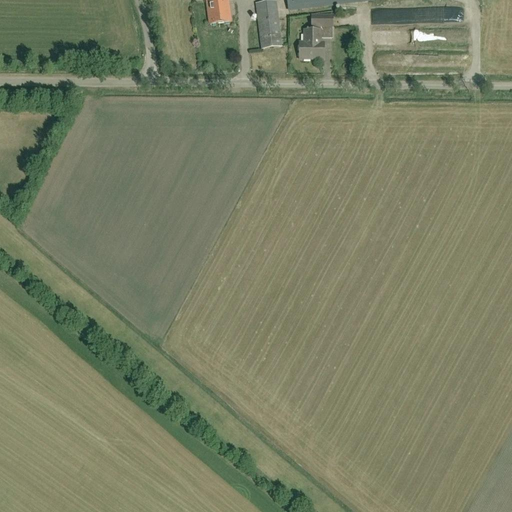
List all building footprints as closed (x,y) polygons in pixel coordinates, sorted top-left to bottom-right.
[(232,22),(228,0),(206,0),(210,25),(232,22)] [(289,11),(289,10),(304,8),(304,9),(378,0),(287,0),(288,9),(288,11),(289,11)] [(277,2),(257,5),(263,50),(283,48),(277,2)] [(311,17),(311,29),(332,29),(332,17),(311,17)] [(299,44),(299,60),(324,60),(324,44),(321,44),(321,32),(304,31),(304,44),(299,44)]
